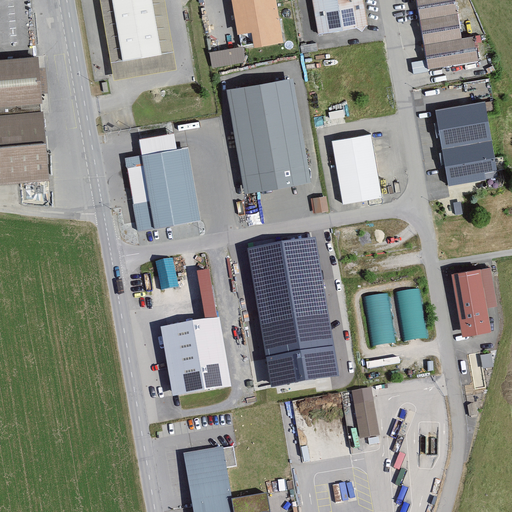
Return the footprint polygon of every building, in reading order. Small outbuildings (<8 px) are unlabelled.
[(164,0),(151,0),(160,54),(124,60),(113,0),(100,0),(114,81),(177,70),(164,0)] [(151,0),(113,0),(124,60),(160,54),(151,0)] [(275,0),(232,0),(238,33),(252,31),(255,47),(282,42),(275,0)] [(312,0),(318,33),(365,26),(361,0),(312,0)] [(416,0),(427,60),(429,69),(477,61),(473,37),(461,39),(454,0),(416,0)] [(210,50),(213,67),(247,61),(244,45),(210,50)] [(0,59),(0,176),(48,171),(36,56),(0,59)] [(429,69),(427,60),(412,63),(414,74),(429,72),(429,69)] [(294,76),(227,88),(245,193),(312,181),(294,76)] [(484,102),(437,110),(449,184),(497,176),(484,102)] [(139,140),(142,155),(177,149),(174,133),(139,140)] [(370,137),(333,144),(344,204),(381,197),(370,137)] [(142,155),(125,158),(138,231),(201,220),(188,147),(177,149),(142,155)] [(326,194),(311,198),(315,213),(329,209),(326,194)] [(271,387),(338,376),(316,237),(249,247),(271,387)] [(173,258),(156,262),(161,290),(178,287),(173,258)] [(209,269),(197,271),(205,321),(217,319),(209,269)] [(453,275),(463,335),(490,331),(486,307),(496,305),(490,269),(453,275)] [(427,337),(420,288),(396,292),(404,341),(427,337)] [(373,345),(396,342),(389,293),(365,296),(373,345)] [(163,327),(174,396),(230,386),(219,318),(217,319),(205,321),(163,327)] [(483,366),(493,366),(492,354),(483,355),(483,366)] [(355,403),(360,438),(381,435),(375,400),(355,403)] [(233,446),(184,455),(193,511),(270,511),(267,496),(232,502),(226,468),(236,467),(233,446)]
